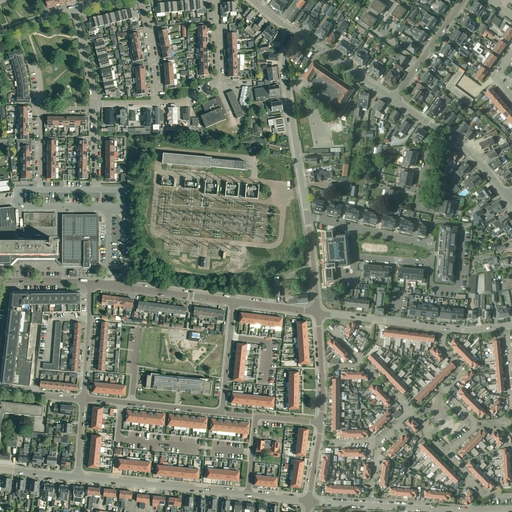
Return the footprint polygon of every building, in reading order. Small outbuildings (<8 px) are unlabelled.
[(201,0),(196,0),(195,0),(196,10),(203,9),(206,9),(205,3),(202,3),(201,0)] [(274,0),(271,5),(273,7),(273,8),(275,9),(281,0),(274,0)] [(278,10),(280,12),(287,2),(283,0),(281,0),(275,9),(277,11),(278,10)] [(291,11),(285,19),(292,23),(299,13),(298,13),(305,3),(305,2),(306,0),(295,0),(292,4),(295,6),(291,11)] [(304,11),(302,12),(301,15),(300,15),(296,21),(298,22),(297,23),(298,23),(299,24),(300,24),(305,18),(304,17),(308,13),(308,14),(315,2),(311,0),(306,0),(305,2),(305,3),(308,4),(303,10),(304,11)] [(367,10),(376,16),(379,13),(380,14),(385,7),(384,6),(386,2),(382,0),(374,0),(376,1),(373,4),(372,3),(367,10)] [(440,4),(439,3),(441,0),(435,0),(436,1),(434,4),(444,11),(445,9),(446,9),(447,8),(447,7),(441,3),(440,4)] [(230,3),(230,13),(236,12),(238,12),(239,8),(236,8),(236,2),(230,3)] [(396,2),(390,11),(393,14),(392,15),(399,20),(400,19),(404,21),(410,12),(403,7),(402,8),(399,6),(400,5),(396,2)] [(474,5),(473,6),(481,12),(484,14),(485,12),(483,10),(484,8),(476,2),(475,3),(474,2),(473,4),(474,5)] [(155,14),(165,13),(164,3),(157,4),(158,7),(155,7),(155,14)] [(227,13),(230,13),(230,3),(223,3),(223,5),(220,5),(220,13),(221,13),(221,15),(227,15),(227,13)] [(321,11),(325,14),(330,7),(326,4),(321,11)] [(432,8),(433,9),(435,10),(435,11),(441,15),(442,15),(443,14),(443,13),(444,11),(434,4),(432,6),(433,6),(432,8)] [(417,9),(425,14),(426,13),(427,14),(429,11),(420,5),(417,9)] [(239,13),(241,15),(244,17),(251,10),(246,6),(242,10),(239,8),(238,12),(239,13)] [(478,17),(481,12),(473,6),(472,8),(471,8),(470,9),(470,10),(478,17)] [(334,9),(331,7),(325,15),(328,17),(334,9)] [(132,8),(126,10),(129,19),(138,17),(136,11),(133,11),(132,8)] [(129,19),(126,10),(120,11),(122,21),(129,19)] [(251,10),(244,17),(249,22),(256,14),(251,10)] [(376,16),(367,10),(363,17),(364,18),(362,21),(360,20),(358,24),(367,30),(369,26),(371,28),(376,20),(374,19),(376,16)] [(122,21),(120,11),(114,13),(116,22),(122,21)] [(313,12),(311,15),(309,18),(303,26),(307,28),(318,12),(316,11),(314,13),(313,12)] [(319,13),(318,12),(307,28),(310,31),(316,23),(315,22),(317,19),(317,16),(319,13)] [(116,22),(114,13),(108,14),(110,24),(116,22)] [(334,20),(337,23),(343,15),(340,13),(334,20)] [(423,17),(426,19),(435,25),(436,24),(437,24),(438,23),(437,22),(437,21),(427,14),(426,13),(425,14),(423,17)] [(110,24),(108,14),(102,16),(104,25),(110,24)] [(104,25),(102,16),(95,17),(98,27),(104,25)] [(464,19),(463,20),(472,27),(474,23),(472,21),(466,16),(465,17),(464,18),(464,19)] [(98,27),(95,17),(89,19),(90,22),(87,23),(89,32),(95,31),(95,28),(98,27)] [(435,25),(426,19),(423,17),(423,18),(424,18),(421,22),(423,23),(432,30),(432,29),(433,29),(434,28),(433,27),(435,25)] [(492,20),(488,17),(484,22),(489,25),(493,20),(492,20)] [(495,17),(493,20),(491,23),(497,27),(501,21),(495,17)] [(254,26),(259,30),(261,28),(263,25),(263,24),(265,22),(260,18),(254,26)] [(325,21),(323,24),(321,27),(321,26),(316,34),(319,37),(329,23),(330,21),(328,19),(326,22),(325,21)] [(474,28),(472,27),(463,20),(462,22),(461,22),(460,23),(460,24),(460,25),(466,29),(467,29),(472,32),(474,28)] [(342,21),(334,33),(333,33),(331,36),(331,35),(327,42),(329,43),(328,44),(330,45),(331,45),(332,45),(336,39),(335,38),(337,36),(340,37),(341,35),(346,28),(348,25),(342,21)] [(332,25),(329,23),(319,37),(322,39),(328,31),(332,25)] [(482,23),(477,30),(483,34),(487,27),(482,23)] [(203,24),(196,24),(197,27),(198,27),(198,32),(207,32),(207,31),(208,31),(208,27),(203,27),(203,24)] [(266,38),(274,29),(272,27),(269,25),(263,32),(261,34),(266,38)] [(503,31),(505,33),(511,37),(511,36),(511,29),(506,25),(502,30),(503,31)] [(159,36),(159,37),(168,35),(167,30),(168,30),(167,27),(161,28),(162,31),(157,32),(158,36),(159,36)] [(413,31),(416,33),(425,39),(428,35),(421,30),(421,31),(416,28),(415,28),(415,29),(413,31)] [(274,29),(266,38),(271,42),(272,40),(273,41),(276,37),(275,37),(278,33),(276,30),(274,29)] [(137,30),(127,32),(128,35),(129,35),(130,40),(139,38),(139,37),(140,37),(139,33),(138,33),(137,30)] [(228,38),(228,39),(236,39),(236,34),(237,34),(237,30),(230,31),(230,34),(226,34),(227,38),(228,38)] [(454,33),(453,34),(462,41),(463,41),(465,40),(467,36),(463,33),(462,34),(456,30),(456,31),(455,30),(454,32),(454,33)] [(422,43),(425,39),(416,33),(413,31),(412,33),(414,35),(413,36),(416,38),(415,39),(422,43)] [(504,35),(502,37),(508,42),(511,37),(505,33),(504,35)] [(347,55),(351,49),(354,51),(357,46),(355,44),(352,48),(349,47),(351,44),(353,41),(356,36),(354,34),(352,36),(342,52),(347,55)] [(463,41),(462,41),(453,34),(452,36),(451,36),(450,37),(450,38),(450,39),(460,45),(463,41)] [(342,52),(352,36),(350,35),(344,43),(341,42),(337,49),(342,52)] [(104,41),(103,41),(102,38),(96,40),(97,43),(94,44),(95,50),(105,47),(104,41)] [(496,46),(502,50),(506,45),(500,41),(496,46)] [(409,42),(405,47),(408,49),(407,50),(414,54),(415,54),(416,53),(416,52),(418,49),(409,42)] [(481,45),(477,42),(473,49),(480,54),(483,50),(479,47),(481,45)] [(494,44),(491,42),(490,44),(492,46),(491,49),(493,51),(499,55),(502,50),(496,46),(494,44)] [(444,46),(444,47),(443,48),(453,55),(456,51),(446,44),(446,45),(445,45),(444,46)] [(468,55),(471,51),(468,49),(462,45),(460,49),(468,55)] [(105,47),(95,50),(97,56),(107,54),(105,47)] [(450,59),(453,55),(443,48),(442,50),(441,50),(440,51),(441,52),(440,53),(450,59)] [(11,59),(21,55),(22,55),(20,50),(13,53),(13,52),(6,55),(8,60),(11,59)] [(297,50),(291,59),(298,64),(300,61),(303,62),(306,57),(303,56),(304,55),(300,53),(297,50)] [(468,55),(460,50),(458,52),(466,58),(468,55)] [(167,60),(167,61),(174,60),(173,56),(172,57),(171,51),(162,53),(163,54),(161,55),(162,59),(167,58),(167,60)] [(355,61),(358,63),(362,56),(360,54),(357,52),(352,59),(353,59),(353,60),(354,61),(355,61)] [(364,53),(362,56),(358,63),(360,64),(360,65),(361,66),(362,66),(363,66),(367,59),(365,57),(366,56),(367,55),(366,55),(364,53)] [(107,54),(97,56),(99,62),(108,60),(107,54)] [(142,54),(133,56),(135,62),(133,62),(134,65),(143,63),(143,60),(144,60),(143,56),(142,56),(142,54)] [(489,69),(493,63),(487,59),(479,54),(478,56),(482,59),(481,61),(481,62),(483,64),(489,69)] [(496,58),(490,54),(487,59),(493,63),(496,58)] [(11,59),(13,64),(23,61),(23,60),(22,57),(22,58),(21,55),(11,59)] [(397,69),(395,72),(388,83),(392,86),(394,83),(395,83),(396,81),(396,80),(398,77),(398,76),(399,74),(398,74),(400,71),(401,72),(409,61),(403,56),(398,63),(396,65),(398,67),(397,69)] [(435,61),(434,62),(442,68),(445,65),(446,65),(445,65),(449,68),(451,65),(444,60),(442,63),(436,58),(436,59),(435,59),(434,60),(435,61)] [(108,60),(99,62),(100,68),(110,66),(108,60)] [(164,68),(164,69),(173,69),(173,63),(174,63),(174,60),(167,61),(168,64),(163,64),(163,68),(164,68)] [(13,64),(14,70),(25,67),(24,64),(23,61),(13,64)] [(325,101),(327,102),(330,104),(327,107),(338,115),(342,110),(341,109),(347,101),(349,102),(351,99),(349,98),(354,90),(347,85),(340,80),(327,71),(320,66),(313,62),(308,69),(307,69),(305,72),(302,78),(309,83),(310,83),(313,85),(309,89),(315,95),(317,93),(318,92),(319,94),(317,101),(325,103),(325,102),(325,101)] [(440,72),(442,68),(434,62),(433,64),(431,64),(430,65),(431,67),(437,71),(438,71),(440,72)] [(145,67),(143,67),(143,63),(134,65),(134,68),(135,67),(136,73),(144,72),(144,71),(145,71),(145,67)] [(374,73),(378,67),(373,63),(368,70),(374,73)] [(268,75),(276,74),(276,68),(269,68),(269,65),(263,66),(263,69),(267,69),(268,75)] [(25,67),(14,70),(16,75),(26,73),(25,70),(26,70),(25,67)] [(378,67),(374,73),(379,77),(383,70),(378,67)] [(479,70),(478,72),(484,77),(487,72),(481,67),(479,70)] [(113,68),(111,68),(101,70),(102,77),(112,75),(111,71),(114,71),(113,68)] [(208,72),(208,70),(199,70),(197,71),(197,79),(198,79),(205,79),(205,76),(209,75),(209,71),(208,72)] [(388,83),(395,72),(392,70),(391,72),(391,71),(384,81),(388,83)] [(237,71),(229,72),(229,73),(228,73),(228,77),(233,77),(233,80),(239,80),(239,77),(238,77),(237,71)] [(424,74),(425,75),(424,77),(433,83),(436,79),(427,72),(427,73),(425,73),(424,74)] [(484,77),(478,72),(474,77),(480,82),(484,77)] [(447,83),(452,76),(447,73),(443,79),(447,83)] [(276,74),(268,75),(269,81),(264,82),(265,85),(271,84),(271,81),(277,80),(276,74)] [(103,83),(113,81),(112,75),(102,77),(103,83)] [(431,86),(433,83),(424,77),(423,78),(422,78),(421,79),(421,80),(421,81),(427,85),(428,85),(431,86)] [(169,86),(169,89),(180,88),(180,85),(176,85),(174,85),(174,80),(165,80),(165,82),(164,82),(164,86),(169,86)] [(113,81),(103,83),(105,89),(114,87),(113,81)] [(447,89),(450,91),(454,86),(455,86),(450,82),(446,87),(447,89)] [(427,93),(423,91),(425,88),(419,84),(413,93),(416,95),(413,100),(419,104),(421,101),(424,103),(425,103),(422,101),(426,96),(425,95),(427,93)] [(254,89),(255,96),(256,101),(269,99),(269,95),(270,95),(271,95),(272,95),(273,94),(279,93),(278,85),(254,89)] [(110,98),(116,98),(120,97),(119,90),(115,90),(114,87),(105,89),(106,95),(109,95),(110,98)] [(146,90),(145,88),(137,89),(137,95),(136,95),(136,98),(142,97),(142,94),(147,94),(147,90),(146,90)] [(485,94),(489,99),(495,94),(492,89),(489,92),(488,91),(485,94)] [(229,93),(226,94),(234,112),(234,113),(237,119),(244,116),(241,110),(241,109),(233,91),(230,92),(231,92),(229,93)] [(357,106),(357,107),(357,106),(355,115),(361,116),(362,107),(367,108),(368,103),(369,93),(361,92),(360,99),(358,98),(357,106)] [(489,99),(493,103),(496,101),(497,102),(500,99),(495,94),(489,99)] [(224,115),(226,114),(219,97),(202,104),(206,114),(200,117),(205,128),(226,120),(224,115)] [(504,104),(500,99),(497,102),(496,101),(493,103),(498,109),(504,104)] [(373,115),(374,114),(382,103),(379,100),(373,108),(374,109),(372,111),(372,112),(373,113),(372,114),(373,115)] [(433,114),(441,102),(437,100),(434,104),(430,111),(429,111),(433,114)] [(269,106),(266,106),(267,113),(282,110),(281,102),(269,104),(269,106)] [(441,102),(433,114),(435,116),(437,112),(439,113),(439,114),(445,105),(441,102)] [(386,105),(382,103),(374,114),(373,115),(374,115),(374,116),(372,115),(371,119),(376,121),(377,118),(379,119),(381,114),(380,113),(386,105)] [(508,109),(504,104),(498,109),(501,113),(504,111),(505,112),(508,109)] [(476,111),(469,106),(466,110),(473,114),(476,111)] [(504,111),(501,113),(506,119),(511,113),(508,109),(505,112),(504,111)] [(443,122),(444,122),(449,126),(455,119),(454,119),(456,116),(452,113),(453,112),(450,110),(447,112),(446,113),(445,114),(448,116),(443,122)] [(389,118),(388,120),(394,125),(396,122),(395,121),(396,121),(398,119),(397,118),(400,115),(394,111),(389,118)] [(257,129),(263,130),(263,131),(271,133),(271,138),(277,137),(277,134),(285,133),(285,132),(286,132),(284,119),(283,119),(282,118),(273,120),(273,117),(268,117),(268,115),(262,116),(262,120),(263,125),(264,125),(264,126),(258,124),(257,129)] [(44,127),(48,127),(48,128),(53,128),(53,117),(51,117),(51,116),(47,116),(47,121),(44,121),(44,127)] [(80,117),(80,126),(85,126),(85,127),(89,127),(89,121),(86,121),(86,116),(82,116),(82,117),(80,117)] [(397,128),(392,135),(395,137),(399,132),(404,135),(410,125),(404,121),(398,129),(397,128)] [(461,124),(456,131),(461,134),(463,131),(464,132),(467,128),(466,128),(468,126),(463,122),(461,125),(461,124)] [(417,134),(415,132),(411,138),(419,144),(424,136),(425,137),(428,133),(423,130),(422,130),(421,129),(417,134)] [(470,131),(465,137),(466,137),(466,138),(468,139),(470,140),(472,137),(473,138),(477,132),(472,129),(470,131)] [(390,131),(385,138),(388,140),(393,133),(390,131)] [(28,136),(28,135),(19,135),(17,135),(17,143),(19,143),(26,143),(26,140),(29,140),(29,136),(28,136)] [(48,138),(48,141),(46,141),(46,145),(47,145),(47,147),(56,147),(56,141),(57,141),(57,138),(48,138)] [(83,141),(83,138),(77,138),(77,141),(78,141),(78,147),(87,147),(87,145),(88,145),(88,141),(83,141)] [(106,145),(106,147),(114,147),(114,141),(116,141),(116,138),(109,138),(109,141),(105,141),(105,145),(106,145)] [(488,140),(479,143),(479,144),(479,145),(479,147),(481,147),(482,150),(491,146),(488,140)] [(19,143),(19,152),(30,152),(30,150),(32,150),(32,146),(26,146),(26,143),(19,143)] [(403,157),(417,160),(418,156),(417,156),(417,154),(411,153),(412,149),(406,148),(405,151),(407,152),(406,157),(403,157)] [(498,153),(497,152),(499,150),(497,148),(493,151),(493,150),(489,153),(488,152),(486,155),(487,157),(487,158),(488,159),(489,158),(489,159),(492,157),(493,158),(496,155),(498,153)] [(450,151),(446,157),(449,159),(448,162),(452,165),(453,162),(454,162),(458,156),(450,151)] [(246,162),(211,159),(211,158),(163,154),(162,164),(210,168),(210,167),(246,170),(246,168),(248,168),(248,165),(246,165),(246,162)] [(502,155),(499,158),(497,159),(492,163),(495,168),(498,166),(499,167),(501,165),(501,164),(503,162),(506,160),(502,155)] [(417,160),(403,157),(401,166),(408,168),(409,165),(414,166),(415,164),(416,165),(417,160)] [(464,174),(465,174),(467,172),(470,168),(470,167),(468,164),(467,165),(465,163),(459,169),(456,172),(461,177),(464,174)] [(399,178),(412,181),(413,176),(412,176),(412,174),(407,173),(407,170),(401,168),(399,178)] [(506,172),(502,175),(504,177),(503,178),(504,179),(505,179),(506,180),(511,175),(511,171),(510,169),(508,170),(505,172),(506,172)] [(21,182),(27,182),(27,179),(32,179),(32,175),(30,175),(30,173),(22,173),(22,179),(21,179),(21,182)] [(114,179),(114,174),(106,174),(106,175),(105,175),(105,179),(109,179),(109,182),(116,182),(116,179),(114,179)] [(468,179),(463,183),(465,186),(467,185),(471,190),(475,187),(476,186),(476,187),(479,185),(479,184),(482,181),(481,181),(482,180),(480,178),(479,178),(477,176),(475,178),(473,175),(468,179)] [(411,185),(412,181),(399,178),(401,178),(400,184),(397,183),(397,187),(403,188),(404,185),(410,187),(410,185),(411,185)] [(0,192),(10,191),(9,181),(0,182),(0,192)] [(327,192),(333,193),(335,185),(329,184),(327,192)] [(398,192),(392,191),(393,188),(386,186),(384,196),(393,198),(393,199),(397,200),(399,194),(397,194),(398,192)] [(480,198),(481,199),(490,193),(487,188),(480,193),(481,194),(479,196),(477,197),(478,199),(480,198)] [(490,193),(481,199),(483,202),(483,201),(484,202),(486,201),(487,201),(493,197),(490,193)] [(440,207),(453,210),(455,200),(449,199),(448,202),(442,201),(442,202),(441,202),(440,207)] [(326,207),(327,201),(324,200),(323,202),(314,200),(313,207),(316,208),(315,212),(319,213),(319,212),(321,212),(322,207),(326,207)] [(329,215),(333,216),(336,205),(330,204),(330,202),(327,201),(326,207),(329,208),(327,214),(329,214),(329,215)] [(489,208),(491,213),(493,212),(494,213),(501,209),(498,203),(490,207),(491,207),(489,208)] [(336,205),(333,216),(337,217),(338,216),(339,217),(341,211),(344,211),(345,205),(342,204),(341,207),(336,205)] [(347,220),(351,221),(354,207),(345,205),(344,211),(347,212),(345,218),(347,218),(347,220)] [(0,239),(17,239),(13,207),(0,208),(0,239)] [(362,216),(363,209),(354,207),(351,221),(355,222),(356,220),(357,221),(359,215),(362,216)] [(453,210),(440,207),(439,211),(440,211),(439,213),(445,214),(444,217),(451,219),(452,215),(449,215),(451,209),(453,210)] [(365,224),(369,225),(372,211),(372,214),(366,212),(367,210),(363,209),(362,216),(365,216),(363,222),(365,223),(365,224)] [(380,220),(381,213),(372,211),(369,225),(374,226),(374,225),(376,225),(377,219),(380,220)] [(383,228),(387,229),(390,215),(381,213),(380,220),(383,220),(382,226),(383,227),(383,228)] [(479,217),(478,218),(476,213),(474,214),(473,218),(472,223),(473,227),(482,222),(479,217)] [(500,227),(501,226),(510,220),(506,214),(495,222),(494,223),(494,225),(496,227),(497,228),(499,228),(500,227)] [(83,265),(83,268),(90,268),(90,265),(94,265),(98,265),(99,264),(99,215),(83,215),(62,215),(62,264),(68,264),(73,264),(73,265),(78,265),(83,265)] [(398,224),(400,217),(390,215),(387,229),(392,230),(392,229),(394,229),(395,223),(398,224)] [(400,217),(398,224),(401,225),(400,230),(401,231),(401,232),(405,233),(409,220),(408,219),(408,222),(402,221),(403,218),(400,217)] [(418,219),(418,222),(416,228),(419,229),(418,235),(419,235),(419,236),(424,237),(425,231),(426,232),(427,228),(426,227),(427,224),(420,222),(420,219),(418,219)] [(416,228),(418,222),(409,220),(405,233),(410,234),(410,233),(412,233),(413,227),(416,228)] [(436,277),(435,281),(452,283),(453,276),(451,275),(454,234),(456,235),(457,228),(440,226),(440,230),(440,233),(442,233),(442,237),(439,237),(439,241),(441,242),(441,248),(438,247),(438,252),(438,255),(437,260),(440,260),(439,266),(437,266),(437,270),(439,271),(439,274),(436,274),(436,277)] [(326,245),(328,264),(325,265),(326,269),(325,269),(326,281),(333,281),(332,272),(335,272),(335,267),(347,267),(344,236),(334,237),(334,231),(325,232),(326,240),(325,240),(325,242),(326,242),(326,245)] [(10,255),(58,256),(58,239),(53,239),(49,239),(17,239),(0,239),(0,263),(10,263),(10,255)] [(364,276),(369,276),(370,265),(366,264),(366,266),(364,266),(364,271),(361,271),(360,278),(364,278),(364,276)] [(387,266),(383,266),(382,277),(387,278),(387,280),(391,280),(391,274),(388,274),(389,268),(387,267),(387,266)] [(398,279),(404,279),(405,268),(401,267),(400,268),(399,268),(398,274),(395,274),(394,281),(398,281),(398,279)] [(420,269),(417,269),(416,283),(416,280),(422,281),(422,283),(425,283),(426,277),(423,276),(423,270),(420,270),(420,269)] [(375,308),(374,314),(383,315),(384,309),(386,292),(384,292),(385,288),(380,288),(379,291),(378,291),(376,308),(375,308)] [(50,314),(50,312),(80,312),(80,296),(80,294),(13,295),(6,355),(3,382),(3,384),(6,384),(30,387),(32,362),(27,361),(31,324),(42,324),(43,314),(50,314)] [(294,299),(289,300),(289,304),(299,303),(299,304),(306,303),(307,302),(306,295),(298,296),(293,296),(294,299)] [(143,313),(145,303),(139,302),(138,309),(136,309),(136,312),(143,313)] [(415,315),(416,304),(411,303),(410,310),(408,310),(408,314),(409,315),(413,316),(413,315),(415,315)] [(437,316),(439,316),(439,309),(438,309),(438,308),(432,307),(431,318),(434,318),(437,318),(437,316)] [(443,319),(446,319),(447,309),(441,308),(441,309),(439,309),(439,316),(440,317),(440,318),(443,318),(443,319)] [(463,309),(458,308),(456,320),(459,321),(459,320),(462,321),(462,319),(464,320),(465,312),(463,312),(463,309)] [(346,328),(353,331),(355,328),(356,329),(358,326),(352,322),(351,325),(349,324),(346,328)] [(353,331),(346,328),(344,331),(345,332),(346,332),(345,335),(351,338),(352,335),(351,335),(353,331)] [(434,335),(430,335),(428,347),(430,348),(431,342),(434,343),(434,342),(436,343),(436,339),(434,339),(434,335)] [(333,349),(338,344),(332,338),(327,343),(333,349)] [(453,349),(459,344),(454,339),(449,344),(453,349)] [(467,341),(465,343),(462,346),(459,344),(453,349),(458,353),(469,342),(467,341)] [(470,344),(469,342),(458,353),(461,357),(467,352),(465,350),(470,344)] [(338,344),(333,349),(334,351),(333,353),(335,354),(342,347),(338,344)] [(435,357),(440,351),(437,348),(435,346),(433,347),(431,350),(430,351),(435,357)] [(342,347),(335,354),(336,356),(338,355),(340,356),(345,351),(342,347)] [(467,352),(461,357),(465,361),(476,350),(474,348),(468,354),(467,352)] [(367,358),(371,362),(382,351),(380,349),(374,355),(373,353),(367,358)] [(476,350),(465,361),(469,365),(475,360),(472,357),(477,351),(476,350)] [(345,351),(340,356),(346,362),(351,357),(345,351)] [(371,362),(374,366),(380,360),(378,358),(384,353),(382,351),(371,362)] [(440,351),(435,357),(440,362),(445,356),(440,351)] [(380,360),(374,366),(378,369),(389,358),(387,356),(382,362),(380,360)] [(385,366),(388,362),(391,360),(389,358),(378,369),(381,373),(387,368),(385,366)] [(445,360),(443,362),(452,371),(456,367),(450,362),(448,364),(446,362),(448,360),(446,358),(444,360),(445,360)] [(475,360),(469,365),(474,370),(479,365),(475,360)] [(445,367),(443,369),(448,375),(452,371),(443,362),(441,364),(445,367)] [(381,373),(385,377),(396,365),(395,364),(389,370),(387,368),(381,373)] [(445,378),(436,369),(431,364),(429,366),(434,371),(438,374),(436,376),(441,382),(445,378)] [(385,377),(388,380),(394,375),(392,373),(398,367),(396,365),(385,377)] [(436,369),(445,378),(448,375),(443,369),(441,371),(438,368),(436,369)] [(470,369),(464,374),(470,379),(473,376),(475,377),(477,376),(475,374),(470,369)] [(388,380),(392,384),(404,372),(402,371),(396,377),(394,375),(388,380)] [(365,372),(363,372),(359,372),(359,380),(364,380),(364,381),(368,381),(368,380),(368,375),(365,375),(365,372)] [(405,374),(404,372),(392,384),(396,387),(401,382),(399,380),(405,374)] [(434,378),(430,375),(428,372),(427,374),(437,385),(441,382),(436,376),(434,378)] [(437,385),(427,374),(425,376),(431,382),(429,383),(434,389),(437,385)] [(470,379),(464,374),(459,379),(464,385),(465,385),(466,386),(468,384),(466,383),(470,379)] [(147,376),(145,389),(150,389),(150,386),(156,387),(156,390),(165,391),(165,388),(171,389),(171,391),(178,392),(184,392),(184,390),(190,390),(190,393),(199,394),(199,391),(205,392),(205,395),(210,395),(211,382),(147,376)] [(396,387),(399,391),(410,380),(409,378),(403,384),(401,382),(396,387)] [(412,381),(410,380),(399,391),(403,395),(408,389),(406,387),(412,381)] [(421,380),(419,381),(430,392),(434,389),(429,383),(427,385),(421,380)] [(430,392),(419,381),(418,383),(423,389),(422,390),(427,396),(430,392)] [(375,395),(380,390),(374,384),(369,389),(375,395)] [(460,397),(466,392),(461,388),(459,390),(454,386),(451,388),(452,390),(451,393),(455,397),(457,394),(460,397)] [(414,391),(414,390),(423,399),(427,396),(422,390),(419,392),(414,387),(412,388),(414,391)] [(380,390),(375,395),(376,397),(375,398),(377,400),(384,393),(380,390)] [(419,403),(423,399),(414,390),(414,391),(413,392),(416,396),(414,398),(419,403)] [(466,392),(460,397),(465,402),(474,393),(472,392),(469,395),(466,392)] [(384,393),(377,400),(379,402),(380,401),(382,402),(387,397),(384,393)] [(469,406),(474,400),(472,399),(476,395),(474,393),(465,402),(469,406)] [(387,397),(382,402),(388,408),(393,403),(387,397)] [(474,400),(469,406),(472,409),(481,401),(479,399),(476,402),(474,400)] [(497,399),(493,405),(499,409),(504,403),(497,399)] [(481,401),(472,409),(477,414),(482,409),(479,406),(483,402),(481,401)] [(1,402),(0,408),(2,413),(16,414),(17,404),(1,402)] [(16,414),(32,416),(33,406),(17,404),(16,414)] [(55,405),(54,413),(59,414),(72,415),(73,407),(61,405),(61,406),(55,405)] [(499,409),(493,405),(489,411),(495,415),(499,409)] [(43,407),(33,406),(32,416),(42,417),(43,407)] [(482,409),(477,414),(481,418),(486,413),(482,409)] [(380,415),(387,422),(393,415),(388,410),(383,415),(382,413),(380,415)] [(380,415),(377,418),(384,425),(387,422),(380,415)] [(377,422),(375,424),(380,429),(384,425),(377,418),(375,420),(377,422)] [(415,423),(413,420),(411,422),(409,419),(405,423),(404,424),(407,427),(408,426),(410,428),(415,423)] [(418,426),(415,423),(410,428),(413,431),(412,432),(414,434),(415,433),(419,430),(417,427),(418,426)] [(374,435),(380,429),(375,424),(369,429),(374,435)] [(488,438),(490,436),(483,428),(478,432),(483,438),(486,435),(488,438)] [(496,430),(490,436),(488,438),(490,439),(492,437),(495,441),(501,436),(496,430)] [(473,437),(485,448),(486,447),(484,444),(480,441),(483,438),(478,432),(473,437)] [(399,439),(404,445),(410,439),(405,433),(399,439)] [(501,436),(495,441),(498,444),(496,446),(498,448),(500,446),(501,446),(506,441),(501,436)] [(483,450),(485,448),(473,437),(470,440),(475,446),(477,444),(481,448),(483,450)] [(404,445),(399,439),(395,443),(402,450),(404,448),(402,446),(404,445)] [(470,440),(466,444),(477,455),(479,454),(477,451),(474,448),(473,448),(475,446),(470,440)] [(258,441),(257,448),(256,455),(279,458),(280,450),(279,450),(279,448),(278,448),(279,443),(272,443),(264,442),(258,441)] [(402,450),(395,443),(392,447),(397,452),(398,450),(400,451),(400,452),(402,450)] [(416,456),(417,458),(428,447),(425,443),(422,445),(420,443),(417,446),(420,448),(419,448),(421,450),(416,456)] [(476,457),(477,455),(466,444),(461,449),(467,454),(470,451),(476,457)] [(397,452),(392,447),(385,453),(391,458),(397,452)] [(425,454),(427,456),(432,450),(430,448),(428,447),(417,458),(419,459),(422,456),(425,454)] [(338,457),(347,457),(347,449),(341,449),(341,452),(338,452),(338,449),(334,449),(334,455),(338,455),(338,457)] [(467,454),(461,449),(457,453),(462,458),(467,454)] [(502,457),(509,456),(509,452),(507,452),(507,449),(501,449),(502,450),(498,450),(498,457),(502,457)] [(422,464),(424,465),(436,454),(432,450),(427,456),(428,457),(422,464)] [(322,463),(329,464),(331,456),(323,454),(322,463)] [(434,463),(439,457),(436,454),(424,465),(426,467),(432,461),(434,463)] [(430,471),(432,472),(443,461),(439,457),(434,463),(436,465),(430,471)] [(382,468),(389,469),(390,461),(383,460),(382,468)] [(465,466),(469,470),(474,465),(473,463),(474,462),(471,460),(470,461),(465,466)] [(443,461),(432,472),(433,474),(439,468),(441,470),(446,464),(443,461)] [(469,470),(474,475),(485,464),(483,462),(481,465),(477,468),(474,465),(469,470)] [(364,464),(363,471),(371,473),(372,465),(364,464)] [(437,477),(439,479),(450,468),(446,464),(441,470),(443,472),(437,477)] [(485,464),(474,475),(477,479),(483,473),(481,471),(486,466),(485,464)] [(453,472),(450,468),(439,479),(440,481),(446,475),(448,477),(453,472)] [(477,479),(481,482),(492,471),(490,470),(485,475),(483,473),(477,479)] [(371,473),(363,471),(362,479),(370,480),(371,473)] [(481,482),(485,487),(491,482),(488,479),(491,475),(493,473),(492,471),(481,482)] [(446,486),(448,484),(457,475),(453,472),(448,477),(450,479),(446,483),(446,482),(444,484),(446,486)] [(327,474),(320,473),(318,481),(326,482),(327,474)] [(457,475),(448,484),(450,486),(453,482),(455,484),(461,479),(457,475)] [(388,479),(380,478),(379,487),(386,488),(388,479)] [(25,481),(21,481),(19,497),(27,498),(27,494),(23,493),(23,490),(24,490),(25,481)] [(495,486),(491,482),(485,487),(490,491),(495,486)] [(325,493),(333,493),(333,486),(325,485),(325,493)] [(361,487),(353,487),(352,494),(360,495),(361,487)] [(398,496),(398,489),(390,488),(389,496),(398,496)] [(424,499),(432,499),(433,489),(431,488),(431,492),(424,491),(424,499)] [(408,490),(408,497),(416,498),(417,490),(408,490)] [(468,493),(466,497),(472,500),(475,496),(472,495),(474,492),(469,490),(468,490),(466,493),(468,493)] [(443,492),(442,500),(451,500),(451,493),(444,492),(443,492)] [(472,500),(466,497),(464,500),(463,499),(461,502),(463,503),(467,506),(469,503),(471,504),(472,500)] [(235,502),(234,510),(233,511),(240,511),(241,509),(242,503),(235,502)]
